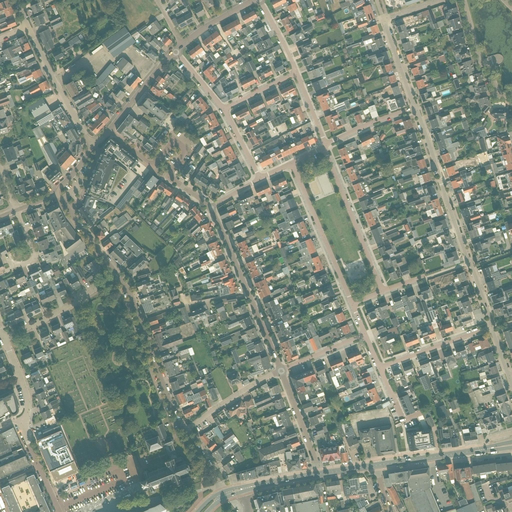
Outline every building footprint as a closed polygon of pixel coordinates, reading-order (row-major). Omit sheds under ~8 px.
[(3,2),(1,3),(2,7),(4,10),(11,7),(8,0),(3,2)] [(204,0),(208,8),(214,5),(212,1),(214,0),(204,0)] [(280,5),(277,0),(275,0),(271,3),(275,11),(282,8),(280,5)] [(285,0),(277,0),(280,5),(282,8),(288,5),(285,0)] [(312,8),(308,0),(302,0),(307,10),(312,8)] [(350,4),(348,0),(344,0),(345,1),(345,2),(340,4),(341,10),(350,6),(350,4)] [(363,0),(358,0),(353,3),(356,8),(365,4),(363,0)] [(31,7),(34,14),(44,9),(45,8),(45,7),(45,6),(44,5),(42,5),(41,2),(38,4),(31,7)] [(198,8),(194,10),(198,17),(205,13),(199,3),(196,5),(198,8)] [(291,5),(294,10),(298,19),(301,17),(294,3),(291,5)] [(454,12),(458,11),(456,4),(447,7),(446,7),(445,8),(444,9),(444,11),(443,12),(444,14),(446,19),(454,17),(456,16),(454,12)] [(364,10),(356,12),(358,17),(359,16),(372,12),(372,11),(371,7),(370,8),(370,5),(363,7),(364,10)] [(4,10),(0,11),(0,17),(3,16),(4,18),(6,17),(14,14),(11,7),(4,10)] [(298,19),(294,10),(293,11),(292,11),(289,13),(291,17),(294,15),(296,19),(298,19)] [(187,16),(183,18),(187,24),(194,21),(188,11),(185,12),(187,16)] [(254,12),(248,15),(251,21),(254,19),(256,22),(258,20),(257,17),(254,12)] [(372,12),(359,16),(358,17),(358,19),(362,18),(363,22),(356,24),(358,28),(367,25),(366,21),(367,20),(367,21),(374,18),(372,12)] [(45,16),(43,13),(34,18),(38,27),(45,24),(42,17),(45,16)] [(247,27),(244,28),(248,34),(251,31),(249,26),(249,25),(253,24),(251,21),(248,15),(242,18),(245,24),(247,27)] [(281,20),(284,26),(290,23),(288,20),(291,18),(289,15),(285,18),(281,20)] [(175,18),(181,28),(187,24),(183,18),(180,19),(178,16),(175,18)] [(459,18),(448,21),(450,25),(450,28),(452,34),(457,32),(456,30),(461,28),(459,22),(460,21),(459,18)] [(0,31),(16,25),(14,19),(6,23),(7,25),(0,27),(0,31)] [(60,19),(51,24),(54,29),(63,25),(60,19)] [(396,27),(398,33),(410,29),(408,24),(411,23),(410,20),(403,22),(404,24),(396,27)] [(162,28),(156,21),(153,22),(153,23),(147,27),(153,35),(158,31),(162,28)] [(237,21),(232,23),(236,31),(241,28),(237,21)] [(232,23),(227,26),(231,33),(236,31),(232,23)] [(290,23),(284,26),(288,32),(292,30),(296,27),(295,25),(292,26),(290,23)] [(137,30),(139,33),(147,28),(145,24),(137,30)] [(301,27),(304,33),(313,28),(310,24),(303,26),(301,27)] [(361,38),(363,42),(374,38),(374,37),(373,35),(379,33),(376,25),(368,28),(367,29),(369,35),(361,38)] [(231,33),(227,26),(222,29),(228,40),(233,37),(231,33)] [(135,42),(132,38),(125,27),(103,43),(113,57),(135,42)] [(258,34),(250,38),(253,43),(254,43),(256,42),(261,40),(261,39),(260,37),(262,36),(266,34),(262,27),(258,30),(256,31),(258,34)] [(82,34),(86,39),(93,34),(90,29),(82,34)] [(413,37),(418,36),(419,35),(418,32),(411,34),(410,29),(398,33),(401,39),(408,37),(410,35),(411,38),(413,37)] [(39,34),(47,50),(54,47),(50,40),(53,39),(48,30),(39,34)] [(300,30),(294,34),(290,36),(294,43),(300,40),(298,37),(302,34),(300,30)] [(217,32),(212,36),(219,46),(224,42),(217,32)] [(466,43),(463,36),(464,36),(463,32),(458,34),(455,35),(454,34),(450,36),(448,36),(450,40),(451,40),(452,40),(455,46),(461,44),(466,43)] [(160,40),(167,47),(172,42),(165,35),(160,40)] [(24,36),(18,39),(18,38),(14,39),(16,44),(15,44),(15,45),(10,48),(12,51),(28,43),(24,36)] [(71,40),(75,46),(81,42),(77,36),(71,40)] [(212,36),(207,39),(212,46),(215,49),(219,46),(212,36)] [(364,45),(369,44),(371,50),(377,48),(384,46),(381,38),(378,39),(377,36),(374,37),(374,38),(363,42),(360,42),(362,46),(364,45)] [(245,37),(239,40),(241,44),(244,43),(246,47),(249,45),(245,37)] [(154,38),(152,41),(161,49),(163,46),(159,42),(158,42),(154,38)] [(212,46),(207,39),(202,43),(207,49),(212,46)] [(256,42),(254,43),(256,46),(260,44),(262,47),(257,49),(259,53),(263,50),(268,48),(272,46),(269,39),(262,42),(261,40),(256,42)] [(413,41),(413,40),(402,44),(405,52),(408,50),(409,52),(414,50),(413,46),(414,45),(413,41)] [(161,49),(152,41),(150,43),(154,47),(158,51),(161,49)] [(311,42),(297,48),(300,55),(309,51),(308,51),(311,50),(310,47),(313,46),(311,42)] [(30,49),(28,43),(12,51),(15,57),(18,56),(17,53),(22,50),(23,52),(30,49)] [(53,54),(56,60),(64,56),(62,54),(72,48),(69,44),(59,49),(60,50),(53,54)] [(158,56),(155,52),(152,49),(150,51),(148,49),(148,48),(145,45),(141,49),(154,61),(158,56)] [(199,45),(194,49),(200,57),(203,55),(205,53),(203,50),(202,49),(199,45)] [(453,49),(454,54),(456,54),(457,56),(459,55),(461,60),(467,58),(471,57),(469,53),(468,53),(467,50),(462,51),(461,46),(453,49)] [(12,51),(10,48),(10,47),(2,51),(4,55),(2,56),(3,57),(1,58),(0,56),(0,62),(2,61),(8,60),(15,57),(12,51)] [(250,51),(248,47),(246,48),(245,48),(244,47),(239,51),(242,56),(250,51)] [(427,52),(426,47),(413,51),(414,53),(413,53),(411,54),(406,55),(409,63),(412,62),(413,65),(427,60),(426,57),(415,60),(414,56),(415,56),(425,53),(424,53),(427,52)] [(264,52),(265,53),(266,56),(275,51),(273,48),(264,52)] [(200,57),(194,49),(188,54),(195,62),(197,60),(200,58),(199,57),(200,57)] [(390,58),(388,55),(387,55),(386,52),(381,53),(380,50),(365,55),(366,59),(369,58),(369,59),(376,57),(378,63),(383,62),(383,60),(390,58)] [(19,57),(14,59),(15,62),(20,60),(21,62),(26,60),(27,60),(34,57),(31,51),(27,53),(24,55),(25,56),(25,57),(22,58),(22,57),(19,58),(19,57)] [(226,55),(221,58),(224,62),(231,57),(229,53),(226,55)] [(311,64),(312,63),(311,60),(312,59),(312,58),(312,57),(311,55),(304,57),(305,58),(302,59),(304,63),(303,63),(304,66),(305,66),(305,67),(311,64)] [(15,62),(12,63),(13,66),(20,63),(21,67),(25,65),(26,68),(32,65),(37,63),(34,58),(30,60),(26,61),(26,60),(21,62),(20,60),(15,62)] [(133,66),(129,63),(123,58),(116,66),(126,75),(133,66)] [(271,59),(268,60),(271,66),(273,65),(277,72),(284,68),(278,58),(272,61),(271,59)] [(312,64),(313,67),(324,62),(323,59),(316,61),(316,62),(312,64)] [(237,68),(240,66),(236,60),(234,61),(227,65),(229,68),(235,64),(237,68)] [(427,60),(413,65),(414,68),(411,69),(413,76),(419,74),(419,75),(424,73),(421,66),(428,63),(427,60)] [(462,71),(461,72),(463,77),(472,74),(472,72),(475,71),(473,66),(472,66),(470,61),(471,61),(471,60),(462,63),(462,64),(459,65),(460,69),(463,68),(464,70),(462,71)] [(206,66),(203,62),(198,66),(201,70),(206,66)] [(253,71),(248,62),(244,64),(249,73),(253,71)] [(380,66),(383,74),(387,72),(387,73),(392,71),(390,64),(385,66),(384,65),(380,66)] [(268,65),(262,68),(266,77),(273,74),(268,65)] [(203,72),(208,77),(215,71),(211,66),(207,69),(203,72)] [(266,77),(262,68),(258,70),(256,71),(260,80),(266,77)] [(314,70),(307,72),(310,80),(313,78),(314,79),(321,76),(319,72),(320,72),(318,68),(314,70)] [(23,72),(19,73),(19,75),(18,75),(20,79),(25,76),(26,80),(33,76),(36,83),(44,78),(40,69),(30,74),(28,70),(26,71),(23,72)] [(332,73),(326,76),(327,80),(341,74),(339,70),(332,73)] [(215,71),(208,77),(212,83),(217,79),(217,78),(220,76),(215,71)] [(236,79),(232,71),(228,73),(232,81),(236,79)] [(111,73),(108,77),(111,79),(117,84),(120,80),(111,73)] [(131,73),(128,76),(137,85),(142,80),(135,74),(134,75),(131,73)] [(174,84),(170,81),(172,78),(177,82),(179,79),(173,74),(170,77),(169,76),(169,75),(166,73),(162,78),(159,76),(155,80),(156,81),(161,85),(161,84),(164,86),(166,88),(168,86),(171,88),(174,84)] [(256,82),(253,78),(251,73),(245,76),(249,85),(256,82)] [(365,82),(362,73),(356,75),(360,84),(365,82)] [(473,82),(474,85),(483,82),(482,80),(484,79),(482,73),(473,75),(470,76),(470,77),(471,81),(472,82),(473,82)] [(396,82),(394,75),(389,77),(388,76),(381,78),(383,83),(390,81),(391,84),(396,82)] [(121,82),(126,86),(127,84),(133,90),(137,85),(128,76),(127,76),(121,82)] [(239,79),(243,89),(249,85),(245,76),(239,79)] [(318,81),(312,84),(313,87),(312,88),(314,91),(315,91),(321,89),(321,88),(326,86),(324,81),(323,78),(321,79),(317,80),(318,81)] [(425,86),(426,89),(427,90),(432,88),(432,87),(431,83),(427,84),(427,82),(424,84),(422,79),(415,82),(418,89),(425,87),(425,86)] [(28,90),(31,96),(40,91),(41,92),(50,88),(46,81),(28,90)] [(74,84),(73,81),(70,83),(65,86),(72,97),(76,95),(79,93),(79,92),(82,90),(80,86),(81,85),(78,81),(74,84)] [(165,89),(163,88),(164,86),(161,84),(161,85),(156,81),(152,86),(153,87),(150,90),(153,92),(152,92),(159,97),(163,91),(165,89)] [(233,86),(230,88),(233,94),(239,91),(234,82),(232,83),(233,86)] [(487,91),(485,85),(483,85),(483,82),(474,85),(475,88),(476,88),(478,94),(487,91)] [(233,94),(230,88),(228,85),(222,88),(226,97),(233,94)] [(292,85),(286,88),(289,94),(292,93),(294,96),(297,95),(292,85)] [(401,94),(398,86),(391,88),(387,90),(388,93),(392,91),(394,96),(399,94),(401,94)] [(97,100),(100,97),(99,94),(97,92),(95,88),(95,87),(88,91),(89,92),(85,95),(84,93),(73,100),(79,110),(94,101),(95,102),(97,100)] [(121,100),(125,94),(121,91),(116,87),(114,89),(117,92),(115,95),(112,92),(110,95),(114,100),(117,97),(121,100)] [(427,90),(426,89),(425,90),(426,93),(420,95),(423,103),(428,101),(430,101),(429,100),(433,99),(430,92),(435,90),(434,87),(432,87),(432,88),(427,90)] [(291,98),(289,94),(286,88),(280,91),(284,101),(291,98)] [(169,111),(166,109),(164,107),(161,105),(159,108),(155,104),(158,101),(148,93),(143,99),(144,99),(142,101),(137,107),(147,115),(147,114),(149,111),(153,115),(151,118),(150,118),(153,120),(155,122),(158,124),(160,126),(164,121),(167,117),(171,113),(169,111)] [(277,93),(271,96),(275,105),(282,102),(277,93)] [(317,97),(320,104),(329,100),(331,99),(330,96),(329,96),(328,96),(327,93),(317,97)] [(116,105),(113,102),(114,100),(110,95),(106,100),(108,101),(105,105),(107,109),(111,112),(116,105)] [(275,105),(271,96),(265,99),(269,108),(272,107),(272,106),(275,105)] [(181,102),(187,107),(191,102),(185,97),(181,102)] [(204,102),(200,97),(196,100),(192,104),(194,106),(197,104),(199,107),(204,102)] [(389,108),(390,111),(398,109),(397,108),(405,105),(402,97),(400,98),(395,100),(395,99),(390,100),(392,105),(390,105),(389,108)] [(477,100),(477,101),(478,103),(480,103),(481,106),(484,109),(482,111),(485,114),(491,107),(489,100),(488,100),(487,97),(483,98),(482,98),(477,100)] [(15,106),(12,98),(0,102),(0,106),(9,103),(11,107),(15,106)] [(43,99),(28,105),(41,128),(50,123),(54,120),(55,120),(57,123),(60,121),(59,120),(66,116),(63,111),(61,107),(51,113),(43,99)] [(87,108),(92,113),(101,105),(101,104),(98,100),(87,108)] [(262,100),(256,104),(260,112),(260,113),(266,110),(262,100)] [(320,104),(323,111),(334,107),(335,110),(337,109),(345,105),(344,101),(332,106),(332,104),(331,103),(330,104),(329,100),(320,104)] [(438,112),(436,105),(438,104),(436,101),(428,104),(429,107),(425,108),(427,116),(434,113),(438,112)] [(199,107),(197,109),(202,114),(209,107),(204,102),(199,107)] [(259,109),(256,104),(250,107),(252,111),(254,116),(257,114),(255,111),(259,109)] [(294,112),(296,116),(302,113),(299,107),(290,111),(291,114),(294,112)] [(247,108),(241,111),(245,120),(251,117),(247,108)] [(496,118),(508,119),(508,111),(505,111),(505,109),(501,109),(500,112),(499,112),(495,109),(490,114),(495,118),(495,117),(496,118)] [(245,120),(241,111),(234,114),(239,123),(245,120)] [(362,111),(353,114),(357,124),(363,122),(362,120),(365,119),(363,115),(362,111)] [(451,118),(448,112),(435,116),(436,119),(429,121),(432,129),(437,127),(439,127),(439,126),(442,125),(441,121),(451,118)] [(208,119),(210,122),(216,119),(213,113),(204,117),(205,120),(208,119)] [(303,124),(302,121),(305,120),(302,113),(296,116),(292,117),(295,123),(291,125),(292,129),(303,124)] [(339,120),(336,113),(325,117),(328,124),(334,122),(339,120)] [(97,115),(95,116),(104,125),(110,120),(104,114),(100,118),(97,115)] [(151,125),(149,124),(142,118),(139,122),(129,115),(124,121),(131,127),(138,132),(142,135),(146,130),(147,131),(151,125)] [(58,127),(60,131),(65,129),(63,127),(70,123),(70,122),(66,116),(59,120),(60,121),(62,125),(58,127)] [(93,125),(99,131),(104,125),(95,116),(94,118),(97,121),(93,125)] [(347,117),(340,120),(342,125),(349,122),(347,117)] [(90,119),(86,122),(88,125),(90,128),(89,129),(95,134),(99,131),(93,125),(90,123),(91,122),(90,119)] [(216,119),(210,122),(212,125),(209,127),(210,130),(219,125),(216,119)] [(394,129),(397,136),(405,133),(404,130),(405,130),(412,127),(410,119),(403,122),(404,126),(394,129)] [(0,134),(2,133),(3,134),(8,132),(5,124),(7,123),(6,120),(0,121),(0,134)] [(124,137),(124,136),(131,127),(124,121),(117,131),(124,137)] [(342,127),(341,124),(336,126),(334,122),(328,124),(331,132),(342,127)] [(313,138),(310,132),(306,133),(305,131),(304,132),(303,131),(305,130),(304,129),(308,127),(306,124),(301,127),(303,131),(304,134),(306,137),(309,145),(315,142),(313,139),(313,138)] [(59,162),(49,143),(44,135),(39,126),(36,127),(32,130),(40,148),(49,166),(53,164),(53,166),(59,163),(58,162),(59,162)] [(441,129),(442,132),(434,134),(437,142),(443,140),(442,136),(452,132),(450,126),(441,129)] [(128,140),(131,142),(138,132),(131,127),(124,136),(129,139),(128,140)] [(80,138),(75,130),(73,128),(72,128),(62,134),(65,138),(69,145),(68,150),(67,151),(73,157),(75,156),(77,157),(79,155),(79,152),(80,153),(81,145),(80,145),(80,142),(79,139),(80,138)] [(212,134),(215,140),(224,135),(221,129),(212,134)] [(156,141),(159,143),(168,132),(165,130),(156,141)] [(255,136),(259,134),(256,130),(252,133),(251,131),(246,133),(249,140),(255,137),(255,136)] [(479,132),(472,134),(474,140),(481,138),(486,136),(484,130),(479,132)] [(138,132),(131,142),(133,144),(136,140),(140,143),(144,146),(147,142),(148,140),(145,137),(138,132)] [(291,140),(288,141),(293,152),(298,149),(293,138),(292,136),(291,134),(290,132),(288,133),(291,140)] [(410,143),(417,141),(416,137),(417,137),(415,133),(414,133),(407,135),(408,139),(404,140),(405,144),(398,147),(399,150),(411,146),(410,143)] [(365,136),(369,144),(368,144),(370,148),(376,145),(374,141),(371,134),(368,136),(368,135),(365,136)] [(224,135),(215,140),(219,146),(228,142),(224,135)] [(282,143),(288,154),(293,152),(288,141),(285,143),(282,136),(280,137),(283,143),(282,143)] [(359,140),(361,144),(364,149),(367,148),(366,145),(368,144),(369,144),(365,136),(362,137),(362,138),(359,140)] [(498,138),(500,146),(510,143),(509,139),(509,140),(508,138),(509,138),(505,139),(504,136),(498,138)] [(255,137),(249,140),(252,146),(256,143),(261,141),(260,138),(256,140),(255,137)] [(304,147),(300,140),(299,137),(296,139),(295,137),(293,138),(298,149),(299,150),(304,147)] [(300,140),(304,147),(309,145),(306,137),(300,140)] [(133,169),(139,161),(122,148),(120,149),(118,147),(119,146),(110,139),(103,148),(106,151),(109,153),(112,155),(129,168),(130,167),(133,169)] [(443,140),(437,142),(439,150),(446,148),(449,146),(448,143),(447,139),(443,140)] [(144,146),(143,147),(149,151),(151,149),(152,150),(158,143),(154,140),(153,142),(152,141),(150,144),(147,142),(144,146)] [(49,143),(59,162),(59,161),(61,164),(60,165),(61,167),(65,170),(69,166),(69,167),(71,165),(70,164),(75,159),(73,157),(67,151),(65,149),(63,147),(58,153),(52,141),(49,143)] [(338,150),(341,157),(350,154),(348,146),(349,146),(349,147),(353,146),(354,148),(357,147),(358,147),(355,141),(343,146),(344,148),(338,150)] [(288,154),(282,143),(280,144),(282,148),(279,149),(283,157),(288,154)] [(22,150),(21,145),(17,147),(17,148),(14,149),(12,144),(8,146),(8,148),(3,149),(4,150),(3,151),(4,153),(5,153),(5,154),(6,155),(6,156),(22,150)] [(196,151),(201,154),(205,149),(201,144),(196,151)] [(224,157),(227,155),(233,152),(230,146),(221,151),(224,157)] [(422,154),(420,149),(421,149),(420,147),(419,147),(419,146),(412,148),(411,146),(399,150),(401,155),(408,153),(410,158),(415,156),(422,154)] [(272,162),(269,154),(266,156),(261,147),(259,148),(261,152),(263,157),(267,165),(272,162)] [(452,149),(448,150),(446,150),(447,153),(441,155),(441,156),(442,159),(444,163),(447,162),(447,163),(454,161),(453,158),(454,158),(452,153),(455,152),(456,150),(455,148),(452,149)] [(277,159),(274,152),(272,149),(267,152),(269,154),(272,162),(277,159)] [(279,149),(274,152),(277,159),(283,157),(279,149)] [(24,154),(22,150),(6,156),(7,157),(6,157),(7,158),(6,159),(7,161),(8,161),(8,162),(13,160),(14,162),(18,160),(16,156),(20,154),(20,156),(24,154)] [(107,198),(127,172),(117,164),(118,163),(119,161),(114,157),(112,155),(111,155),(109,153),(106,151),(105,153),(103,154),(101,153),(85,193),(88,194),(87,196),(105,203),(106,200),(108,198),(107,198)] [(226,160),(227,163),(236,159),(233,152),(227,155),(229,158),(226,160)] [(490,164),(485,152),(477,155),(481,167),(490,164)] [(511,152),(503,155),(504,160),(511,158),(511,152)] [(350,154),(341,157),(344,165),(350,162),(349,158),(352,157),(350,154)] [(267,165),(263,157),(258,160),(262,167),(267,165)] [(426,167),(423,159),(418,161),(417,158),(389,168),(390,171),(393,170),(406,165),(406,167),(409,166),(409,165),(411,165),(412,168),(418,165),(419,169),(426,167)] [(28,168),(26,159),(16,163),(17,166),(22,164),(24,169),(28,168)] [(189,178),(194,171),(189,167),(192,162),(189,160),(187,163),(188,164),(187,166),(184,170),(185,170),(183,174),(186,176),(185,177),(187,178),(188,178),(189,178)] [(234,169),(236,172),(242,169),(239,163),(234,165),(230,167),(231,170),(234,169)] [(40,171),(43,178),(49,185),(49,184),(51,182),(53,184),(62,175),(56,168),(52,172),(47,165),(40,171)] [(346,169),(348,175),(354,173),(355,173),(358,172),(355,165),(346,169)] [(458,173),(457,170),(455,165),(451,167),(446,168),(449,176),(455,174),(458,173)] [(404,178),(411,175),(415,174),(419,172),(418,169),(417,169),(417,167),(402,172),(404,178)] [(229,180),(237,176),(238,179),(245,175),(242,169),(236,172),(235,173),(227,176),(229,180)] [(192,181),(198,185),(204,176),(203,175),(204,175),(199,171),(197,174),(192,181)] [(133,194),(135,196),(139,191),(141,193),(147,186),(150,189),(158,180),(153,175),(152,176),(149,173),(136,189),(133,194)] [(224,186),(227,184),(224,178),(222,173),(219,175),(221,177),(220,178),(221,179),(219,181),(217,185),(212,182),(208,188),(215,193),(220,187),(221,187),(224,186)] [(354,173),(348,175),(351,182),(356,180),(360,178),(359,175),(356,176),(355,173),(354,173)] [(369,177),(370,181),(380,177),(378,173),(372,175),(369,177)] [(418,176),(420,185),(425,183),(431,181),(428,173),(418,176)] [(466,177),(465,173),(460,175),(455,177),(456,180),(451,182),(453,189),(459,187),(459,188),(464,187),(462,182),(461,179),(466,177)] [(204,176),(198,185),(203,188),(208,180),(209,179),(208,179),(204,176)] [(20,194),(26,192),(24,186),(21,178),(17,179),(20,185),(17,186),(20,194)] [(284,178),(278,180),(282,189),(288,187),(284,178)] [(26,192),(27,195),(33,192),(32,188),(35,187),(35,186),(32,179),(26,181),(28,185),(24,186),(26,192)] [(282,189),(278,180),(271,183),(275,192),(282,189)] [(42,183),(35,186),(35,187),(39,193),(46,190),(42,181),(41,181),(42,183)] [(157,188),(163,192),(167,186),(161,182),(157,188)] [(352,185),(355,192),(364,188),(362,182),(357,184),(352,185)] [(429,195),(435,193),(433,185),(430,186),(429,184),(415,188),(417,192),(422,190),(425,196),(429,195)] [(268,185),(261,187),(264,193),(267,192),(269,195),(272,194),(268,185)] [(167,186),(163,192),(169,196),(173,190),(167,186)] [(373,194),(385,190),(384,186),(372,191),(373,194)] [(462,192),(455,195),(458,203),(464,201),(465,202),(469,200),(467,193),(474,191),(472,186),(462,189),(463,192),(462,192)] [(264,193),(261,187),(255,190),(257,196),(260,195),(262,198),(265,197),(264,193)] [(148,195),(151,197),(157,189),(154,188),(151,192),(148,195)] [(364,188),(355,192),(358,198),(362,197),(367,195),(364,188)] [(382,196),(381,191),(369,196),(371,200),(382,196)] [(251,192),(245,195),(248,202),(254,199),(251,192)] [(180,204),(185,197),(178,193),(175,198),(173,202),(174,202),(179,206),(180,204)] [(248,202),(245,195),(239,197),(242,204),(245,203),(248,210),(251,209),(248,202)] [(98,212),(95,208),(92,208),(95,199),(87,196),(84,204),(83,204),(82,205),(83,207),(78,210),(88,226),(94,223),(93,221),(95,220),(93,217),(95,214),(98,212)] [(168,212),(174,202),(173,202),(175,198),(173,196),(164,209),(168,212)] [(191,202),(185,197),(180,204),(179,206),(176,209),(179,213),(182,209),(183,210),(186,207),(186,208),(191,202)] [(419,197),(407,201),(409,206),(415,204),(421,202),(420,198),(419,197)] [(284,207),(278,209),(280,214),(291,210),(290,208),(291,208),(296,206),(293,198),(288,200),(287,201),(283,203),(284,207)] [(430,210),(440,206),(437,199),(431,201),(427,202),(429,206),(428,206),(430,210)] [(374,206),(372,201),(367,203),(366,200),(359,202),(363,210),(368,208),(369,210),(374,208),(373,206),(374,206)] [(425,205),(424,200),(421,202),(415,204),(416,208),(417,208),(425,205)] [(121,212),(128,202),(126,201),(119,210),(121,212)] [(463,218),(473,214),(471,211),(481,207),(480,203),(474,205),(473,202),(466,204),(467,208),(460,210),(462,214),(461,214),(462,217),(463,217),(463,218)] [(47,221),(49,225),(52,233),(54,232),(57,242),(60,241),(63,245),(69,253),(83,243),(77,235),(67,222),(66,223),(61,212),(57,203),(45,209),(47,212),(44,214),(45,214),(47,221)] [(265,212),(263,208),(261,204),(260,204),(257,206),(256,206),(253,208),(257,216),(265,212)] [(226,209),(218,213),(221,219),(226,217),(229,216),(236,213),(234,208),(233,205),(225,209),(226,209)] [(189,211),(194,217),(200,212),(195,206),(189,211)] [(430,210),(428,210),(430,215),(431,214),(433,218),(436,216),(436,217),(443,214),(441,210),(442,210),(441,206),(440,207),(440,206),(430,210)] [(101,220),(113,210),(111,207),(98,217),(100,218),(101,220)] [(31,215),(28,216),(31,224),(37,221),(38,224),(42,223),(45,222),(47,221),(45,214),(41,216),(42,219),(39,220),(38,216),(37,213),(37,212),(36,209),(30,211),(31,215)] [(177,214),(180,217),(185,212),(183,210),(182,209),(179,213),(177,214)] [(293,211),(287,214),(290,221),(295,219),(296,219),(301,217),(298,209),(293,211)] [(364,214),(367,220),(373,218),(371,215),(375,213),(373,210),(369,212),(364,214)] [(113,223),(118,229),(132,218),(127,212),(113,223)] [(180,217),(183,221),(189,215),(185,212),(180,217)] [(200,212),(194,217),(199,222),(204,217),(200,212)] [(480,217),(482,223),(489,221),(487,215),(480,217)] [(256,220),(259,219),(258,216),(245,222),(247,227),(257,222),(256,220)] [(373,218),(367,220),(369,227),(374,225),(379,223),(376,216),(373,218)] [(228,222),(224,224),(227,230),(228,230),(231,228),(234,227),(235,228),(242,224),(241,221),(240,221),(238,217),(232,221),(231,220),(228,222)] [(436,229),(427,232),(428,236),(443,231),(442,227),(447,226),(446,224),(447,223),(446,220),(445,221),(444,219),(433,222),(436,229)] [(4,223),(2,223),(5,231),(7,230),(8,230),(9,233),(14,232),(16,237),(15,237),(13,238),(15,243),(16,246),(22,244),(20,239),(17,230),(14,231),(10,220),(4,223)] [(104,227),(107,225),(104,220),(100,223),(101,223),(97,226),(101,231),(94,236),(99,241),(108,234),(107,231),(104,227)] [(474,229),(473,227),(480,224),(479,220),(466,225),(468,232),(474,229)] [(47,226),(49,225),(47,221),(45,222),(42,223),(38,224),(40,227),(33,229),(36,237),(44,234),(42,228),(47,226)] [(279,229),(282,228),(289,225),(288,222),(287,221),(277,225),(279,229)] [(303,221),(292,226),(295,232),(296,232),(305,228),(305,227),(306,227),(305,224),(304,224),(303,221)] [(185,231),(188,234),(198,225),(195,222),(187,229),(185,231)] [(201,230),(202,233),(212,229),(209,223),(201,226),(202,229),(201,230)] [(193,235),(200,228),(198,225),(188,234),(190,236),(192,234),(193,235)] [(232,232),(235,237),(243,234),(242,232),(247,229),(246,226),(232,232)] [(155,232),(160,235),(163,231),(158,227),(155,232)] [(380,227),(371,230),(373,237),(383,233),(380,227)] [(305,228),(296,232),(299,238),(308,234),(305,228)] [(492,228),(485,230),(487,236),(494,234),(492,228)] [(212,229),(202,233),(204,237),(205,239),(214,235),(212,229)] [(477,229),(474,229),(468,232),(470,238),(479,235),(477,229)] [(479,242),(472,244),(474,249),(473,249),(474,252),(475,251),(475,252),(478,251),(479,255),(484,253),(483,249),(481,249),(481,246),(486,245),(488,244),(490,243),(489,240),(494,238),(496,242),(501,240),(498,232),(496,233),(494,234),(487,236),(483,238),(484,241),(479,242)] [(383,233),(373,237),(376,243),(381,242),(387,239),(384,233),(383,233)] [(440,236),(442,243),(452,239),(449,233),(440,236)] [(117,244),(120,241),(122,239),(120,237),(117,238),(114,234),(109,238),(110,240),(109,241),(108,240),(102,245),(106,250),(112,245),(116,243),(117,244)] [(127,258),(132,253),(137,257),(143,251),(125,235),(122,239),(120,241),(124,245),(122,247),(119,244),(116,247),(109,255),(115,260),(121,265),(122,264),(123,265),(126,262),(125,261),(128,258),(127,258)] [(41,251),(48,248),(47,246),(49,245),(47,239),(38,243),(41,251)] [(302,250),(304,249),(308,247),(313,245),(314,244),(313,241),(311,241),(310,239),(299,243),(302,250)] [(452,239),(442,243),(444,250),(454,246),(452,239)] [(207,248),(209,252),(220,247),(217,241),(209,244),(209,245),(207,245),(206,243),(199,246),(201,251),(207,248)] [(238,244),(241,251),(248,248),(244,241),(238,244)] [(308,247),(304,249),(306,256),(316,252),(313,245),(308,247)] [(387,254),(387,256),(393,253),(390,247),(385,249),(384,246),(378,249),(381,255),(383,255),(384,256),(387,254)] [(220,247),(209,252),(207,253),(210,258),(200,263),(201,267),(215,261),(213,258),(222,254),(220,247)] [(248,248),(241,251),(244,258),(251,255),(248,248)] [(442,253),(445,252),(444,248),(429,253),(431,257),(434,256),(442,253)] [(449,262),(442,264),(444,268),(455,265),(454,261),(459,259),(456,251),(453,252),(452,250),(443,253),(444,255),(446,255),(449,262)] [(67,264),(63,253),(58,255),(56,251),(44,255),(47,263),(52,261),(60,258),(63,264),(65,270),(68,268),(67,264)] [(149,263),(142,256),(134,263),(137,266),(139,263),(140,264),(141,263),(145,267),(149,263)] [(320,263),(318,256),(308,260),(311,267),(315,265),(320,263)] [(395,260),(391,262),(389,258),(383,261),(386,268),(394,265),(396,268),(403,265),(400,259),(396,261),(395,260)] [(96,275),(101,271),(99,269),(101,268),(94,260),(88,265),(93,272),(88,275),(84,278),(87,282),(90,280),(93,277),(96,275)] [(221,269),(228,266),(225,260),(217,263),(218,266),(220,265),(221,269)] [(255,261),(254,260),(246,264),(249,271),(256,268),(260,266),(258,260),(255,261)] [(215,266),(213,262),(202,266),(204,271),(215,266)] [(141,270),(145,267),(141,263),(140,264),(139,263),(137,266),(134,263),(128,269),(133,274),(139,268),(141,270)] [(320,263),(315,265),(316,268),(313,269),(314,273),(323,269),(320,263)] [(69,267),(73,273),(74,275),(77,273),(75,269),(73,265),(69,267)] [(53,273),(51,270),(49,266),(45,268),(45,267),(43,268),(43,269),(42,269),(43,270),(39,272),(41,277),(43,282),(49,279),(47,276),(53,273)] [(61,274),(57,266),(51,269),(55,276),(61,274)] [(79,266),(75,269),(77,273),(81,278),(85,276),(79,266)] [(216,277),(210,278),(210,279),(211,283),(221,280),(228,276),(227,274),(230,272),(228,266),(221,269),(218,270),(220,275),(216,277)] [(256,268),(249,271),(252,278),(259,275),(263,274),(262,272),(263,272),(260,266),(256,268)] [(481,270),(484,278),(490,276),(491,278),(495,277),(500,275),(499,270),(494,272),(492,266),(488,267),(481,270)] [(289,272),(286,267),(275,271),(278,277),(289,272)] [(400,270),(403,276),(409,273),(407,267),(400,270)] [(35,285),(33,280),(40,276),(37,268),(29,272),(32,278),(29,279),(29,281),(32,287),(35,285)] [(263,272),(262,272),(263,274),(264,276),(273,272),(271,268),(263,272)] [(389,274),(392,281),(402,276),(399,269),(389,274)] [(453,276),(454,279),(458,278),(459,282),(466,280),(463,272),(456,275),(457,275),(453,276)] [(20,282),(21,284),(26,281),(23,273),(15,276),(18,283),(20,282)] [(328,281),(325,274),(319,277),(318,274),(310,277),(312,283),(315,282),(316,281),(319,286),(318,287),(319,287),(323,285),(323,284),(328,281)] [(80,285),(78,280),(75,277),(75,276),(72,278),(70,275),(66,277),(66,278),(63,280),(65,286),(70,283),(73,289),(80,285)] [(49,279),(52,286),(55,285),(58,291),(60,296),(67,293),(62,281),(58,283),(56,284),(53,277),(49,279)] [(226,288),(229,287),(235,284),(233,278),(223,282),(224,283),(222,283),(221,280),(211,283),(212,287),(220,285),(222,289),(226,288)] [(161,288),(160,285),(159,283),(157,284),(155,285),(154,284),(152,284),(151,285),(149,279),(144,280),(142,281),(136,283),(138,290),(141,289),(143,295),(152,292),(161,288)] [(255,284),(258,291),(264,288),(265,288),(268,287),(265,280),(261,281),(255,284)] [(487,287),(489,291),(495,289),(495,288),(499,287),(496,281),(496,280),(493,281),(486,283),(486,284),(487,287)] [(223,294),(220,294),(220,296),(229,295),(238,291),(235,284),(229,287),(226,288),(222,289),(223,294)] [(431,287),(434,295),(441,292),(439,288),(436,289),(435,285),(431,287)] [(458,294),(460,298),(464,296),(464,295),(470,293),(470,292),(471,291),(470,290),(469,290),(468,285),(461,287),(461,288),(456,290),(455,287),(445,291),(446,294),(448,293),(449,294),(456,292),(458,294)] [(323,294),(325,298),(329,297),(328,296),(334,294),(331,287),(325,289),(325,290),(318,293),(320,296),(323,294)] [(422,296),(423,300),(431,297),(428,287),(419,290),(421,295),(422,296)] [(44,291),(46,294),(49,301),(52,299),(55,298),(51,290),(50,288),(44,291)] [(264,288),(258,291),(261,298),(268,295),(265,288),(264,288)] [(282,293),(285,292),(283,288),(280,290),(280,288),(273,291),(274,292),(269,294),(271,298),(273,297),(280,293),(282,293)] [(179,298),(177,293),(176,294),(174,289),(169,291),(172,300),(179,298)] [(0,295),(0,299),(1,302),(9,298),(7,295),(10,294),(9,291),(0,295)] [(170,301),(169,296),(168,294),(165,295),(164,293),(154,296),(153,294),(152,292),(143,295),(144,298),(140,299),(145,313),(146,313),(146,314),(147,313),(148,314),(149,315),(159,311),(172,308),(170,301)] [(295,299),(297,302),(301,301),(302,303),(314,298),(311,292),(300,297),(300,296),(295,299)] [(406,295),(404,296),(405,301),(407,304),(408,306),(411,305),(410,303),(417,301),(413,292),(406,294),(406,295)] [(505,301),(502,293),(498,295),(497,295),(491,297),(491,298),(490,298),(491,301),(492,300),(493,304),(499,302),(500,303),(505,301)] [(46,294),(42,296),(42,294),(39,296),(43,304),(45,303),(45,302),(49,301),(46,294)] [(400,297),(392,300),(394,304),(396,310),(399,309),(403,307),(405,312),(409,311),(408,306),(407,304),(405,301),(404,296),(400,298),(400,297)] [(19,303),(22,302),(24,301),(22,298),(16,301),(13,301),(11,297),(9,298),(1,302),(4,308),(10,305),(11,307),(16,305),(19,303)] [(266,310),(276,305),(273,300),(268,302),(264,304),(265,307),(266,310)] [(323,302),(320,304),(323,310),(332,307),(334,310),(335,309),(339,307),(336,300),(332,302),(329,303),(328,300),(323,302)] [(30,304),(31,307),(35,314),(38,313),(41,312),(38,304),(36,301),(30,304)] [(461,303),(460,301),(457,302),(459,309),(463,308),(470,305),(469,301),(461,303)] [(224,310),(221,302),(215,305),(218,313),(219,312),(222,320),(227,318),(224,310)] [(380,307),(377,308),(380,315),(382,320),(386,318),(384,314),(384,313),(382,310),(383,310),(385,309),(388,308),(388,307),(386,302),(379,305),(380,307)] [(421,302),(415,304),(418,313),(420,312),(421,315),(424,314),(425,313),(423,309),(421,302),(421,303),(421,302)] [(234,309),(235,312),(239,311),(241,314),(247,311),(244,305),(234,309)] [(269,316),(278,312),(281,311),(278,305),(276,306),(276,305),(266,310),(268,313),(267,314),(268,316),(269,316)] [(472,311),(471,308),(470,305),(463,308),(465,314),(470,312),(472,311)] [(210,316),(208,310),(204,311),(203,308),(202,306),(199,308),(199,309),(197,310),(201,320),(202,319),(201,317),(206,315),(207,317),(208,316),(209,318),(208,318),(210,322),(209,322),(210,326),(214,325),(213,324),(212,321),(214,320),(211,315),(210,316)] [(31,307),(25,310),(28,317),(31,316),(35,314),(31,307)] [(373,307),(366,311),(368,316),(369,316),(370,320),(380,315),(377,308),(374,310),(373,307)] [(503,307),(494,310),(495,313),(496,313),(498,316),(504,314),(504,317),(509,315),(507,309),(504,310),(503,307)] [(201,320),(197,310),(190,313),(193,320),(198,319),(199,321),(201,320)] [(335,324),(339,322),(345,320),(344,319),(345,318),(344,315),(343,316),(342,312),(337,314),(336,311),(320,318),(322,323),(332,319),(333,321),(334,321),(335,324)] [(21,312),(14,315),(18,322),(21,320),(21,321),(24,319),(21,312)] [(278,312),(269,316),(269,318),(270,318),(271,321),(281,317),(278,312)] [(458,320),(460,327),(472,322),(470,317),(472,316),(470,312),(465,314),(457,316),(458,320)] [(159,323),(157,320),(163,318),(163,317),(167,316),(166,313),(148,319),(150,326),(159,323)] [(18,322),(14,315),(8,318),(12,325),(14,324),(18,322)] [(253,323),(252,320),(251,320),(249,316),(243,319),(243,320),(238,321),(237,319),(227,323),(230,328),(241,323),(241,324),(244,323),(246,327),(253,324),(252,323),(253,323)] [(63,321),(66,328),(68,332),(70,331),(70,330),(74,329),(76,334),(75,334),(76,338),(82,336),(76,322),(73,324),(70,318),(69,318),(69,317),(66,318),(66,319),(65,320),(63,321)] [(396,317),(391,320),(394,327),(399,324),(396,317)] [(447,324),(444,325),(446,332),(447,332),(447,333),(450,332),(449,331),(453,330),(451,326),(448,318),(445,319),(447,324)] [(161,331),(160,328),(173,324),(172,320),(151,328),(153,334),(161,331)] [(446,332),(444,325),(441,326),(439,322),(436,323),(439,330),(440,335),(446,332)] [(276,333),(289,327),(288,324),(284,325),(283,323),(274,327),(276,332),(275,332),(276,333)] [(62,331),(61,329),(59,324),(51,328),(54,332),(57,339),(60,337),(58,333),(62,331)] [(352,335),(347,324),(337,329),(341,337),(344,335),(345,336),(340,338),(341,340),(352,335)] [(384,324),(375,327),(376,329),(378,334),(386,330),(384,326),(384,324)] [(430,330),(427,331),(429,338),(436,336),(434,332),(431,324),(428,325),(430,330)] [(153,335),(159,351),(176,345),(178,345),(183,342),(180,335),(179,331),(181,331),(179,326),(173,328),(153,335)] [(292,335),(297,333),(298,332),(297,329),(291,332),(290,330),(291,330),(290,326),(289,327),(276,333),(276,335),(277,335),(278,338),(288,334),(287,331),(288,331),(289,333),(290,332),(291,335),(292,335)] [(429,338),(427,331),(425,327),(419,329),(421,333),(423,341),(426,339),(427,340),(430,339),(429,338)] [(249,330),(240,334),(242,338),(248,335),(249,340),(258,336),(254,328),(249,330)] [(503,332),(507,344),(511,342),(511,329),(508,330),(503,332)] [(298,332),(297,333),(292,335),(294,338),(305,334),(304,333),(304,334),(303,330),(298,332)] [(51,339),(49,336),(47,331),(40,334),(44,343),(45,345),(46,346),(49,345),(47,340),(51,339)] [(322,348),(319,341),(330,336),(328,331),(318,335),(318,336),(312,338),(317,350),(322,348)] [(417,338),(414,331),(411,332),(413,337),(410,338),(413,345),(419,342),(417,338)] [(62,333),(66,343),(70,342),(69,339),(65,332),(62,333)] [(394,341),(391,334),(380,338),(385,351),(391,348),(389,343),(394,341)] [(413,345),(410,338),(407,339),(405,334),(402,335),(404,340),(406,347),(413,345)] [(229,335),(219,339),(222,346),(232,342),(229,335)] [(50,350),(58,347),(57,345),(58,345),(54,338),(51,340),(53,345),(48,347),(50,350)] [(313,350),(314,351),(317,350),(312,338),(309,340),(313,350)] [(485,348),(489,347),(486,338),(478,341),(478,339),(472,341),(472,343),(468,344),(471,352),(474,351),(475,350),(474,348),(480,346),(481,350),(485,348)] [(294,343),(294,341),(293,342),(292,339),(289,340),(285,341),(280,343),(283,350),(295,345),(294,343)] [(264,350),(260,342),(254,345),(253,342),(246,345),(248,352),(256,349),(257,353),(264,350)] [(294,351),(293,350),(294,350),(294,348),(293,347),(295,346),(295,345),(283,350),(288,362),(298,357),(296,353),(297,352),(296,350),(294,351)] [(454,356),(456,361),(462,359),(460,355),(466,353),(464,346),(455,349),(457,355),(454,356)] [(41,356),(43,362),(49,359),(48,355),(47,353),(43,354),(40,348),(34,351),(37,358),(41,356)] [(174,357),(172,353),(173,353),(171,349),(164,352),(160,354),(162,361),(167,359),(174,357)] [(353,353),(358,365),(361,364),(362,364),(363,364),(364,364),(364,363),(364,362),(364,361),(363,360),(362,360),(358,351),(355,352),(352,353),(353,353)] [(454,358),(453,356),(451,351),(446,353),(446,352),(443,353),(443,354),(445,358),(446,361),(447,365),(455,362),(453,358),(454,358)] [(494,360),(494,359),(494,357),(493,357),(491,352),(485,354),(484,351),(479,353),(477,358),(481,356),(482,359),(486,358),(487,362),(494,360)] [(22,356),(25,364),(35,360),(33,354),(30,355),(29,353),(22,356)] [(358,365),(353,353),(346,356),(351,366),(357,364),(357,365),(358,365)] [(257,356),(249,359),(251,365),(253,364),(256,363),(259,370),(256,372),(250,374),(251,377),(265,372),(264,370),(271,367),(267,356),(261,359),(259,355),(258,356),(257,356)] [(431,365),(433,371),(437,370),(436,368),(442,366),(438,356),(431,358),(433,364),(431,365)] [(341,358),(335,361),(338,367),(339,371),(339,372),(343,371),(346,369),(341,358)] [(179,366),(176,359),(172,361),(171,361),(163,364),(166,370),(178,366),(179,366)] [(427,371),(427,372),(431,370),(429,366),(427,360),(419,363),(421,368),(423,371),(427,371)] [(339,371),(338,367),(335,361),(329,363),(332,371),(334,374),(337,373),(339,372),(339,371)] [(483,367),(484,371),(489,369),(490,371),(488,372),(489,375),(491,375),(498,372),(496,366),(493,367),(492,364),(483,367)] [(413,371),(411,365),(403,369),(405,374),(410,372),(412,375),(414,374),(413,371)] [(178,366),(166,370),(168,377),(180,373),(178,366)] [(315,369),(321,381),(324,380),(321,374),(325,372),(323,366),(315,369)] [(301,374),(291,378),(293,382),(292,383),(295,389),(296,389),(298,394),(303,392),(310,390),(309,386),(312,384),(313,388),(320,386),(318,380),(317,381),(313,369),(301,374)] [(44,379),(40,370),(39,371),(40,373),(38,374),(38,373),(31,377),(32,380),(33,380),(34,383),(44,379)] [(401,376),(399,370),(392,373),(395,379),(399,377),(401,381),(402,386),(403,386),(404,387),(407,386),(408,386),(405,380),(404,380),(403,375),(401,376)] [(452,377),(449,371),(446,372),(447,374),(440,377),(441,381),(452,377)] [(232,375),(227,377),(231,386),(237,383),(237,384),(241,382),(239,376),(237,372),(231,374),(232,375)] [(331,378),(329,373),(325,374),(329,385),(333,383),(331,378)] [(186,382),(183,374),(180,375),(170,379),(171,383),(170,383),(173,391),(178,389),(185,386),(184,383),(186,382)] [(426,374),(418,378),(423,390),(432,387),(426,374)] [(359,384),(363,382),(365,385),(372,382),(369,376),(362,379),(359,380),(358,381),(359,384)] [(492,385),(501,382),(500,378),(500,379),(499,376),(490,379),(491,382),(490,382),(492,385)] [(44,379),(34,383),(35,386),(37,389),(45,385),(47,384),(46,384),(44,379)] [(212,400),(213,400),(213,401),(216,400),(215,399),(218,398),(213,386),(208,388),(207,385),(208,385),(206,381),(202,383),(208,397),(211,396),(212,400)] [(503,388),(502,386),(503,385),(501,382),(492,385),(488,386),(490,392),(494,391),(503,388)] [(267,383),(261,387),(261,388),(263,388),(264,389),(264,390),(265,393),(268,392),(270,391),(272,392),(274,395),(280,393),(278,385),(276,386),(275,384),(272,386),(268,387),(267,383)] [(473,391),(470,383),(464,384),(467,394),(474,391),(473,391)] [(208,398),(204,390),(193,395),(192,392),(191,388),(175,395),(179,405),(187,401),(189,405),(193,403),(194,405),(204,400),(208,398)] [(377,394),(374,388),(362,393),(363,393),(365,398),(365,399),(377,394)] [(347,390),(338,394),(338,395),(340,398),(348,395),(347,390)] [(349,395),(350,400),(354,398),(354,397),(363,393),(362,393),(361,390),(352,394),(349,395)] [(46,398),(49,397),(46,391),(43,392),(40,393),(36,395),(37,398),(36,398),(37,402),(46,398)] [(122,397),(119,391),(109,395),(112,401),(122,397)] [(476,397),(474,391),(467,394),(470,400),(476,397)] [(13,394),(12,392),(3,397),(0,398),(0,418),(6,415),(5,415),(11,412),(11,413),(12,413),(12,414),(13,414),(14,414),(15,414),(15,413),(16,413),(17,413),(17,412),(17,411),(18,411),(18,410),(18,409),(20,408),(16,400),(14,393),(13,394)] [(303,392),(298,394),(300,401),(306,399),(304,395),(303,392)] [(377,402),(376,401),(379,400),(377,394),(365,399),(365,398),(363,400),(352,404),(354,407),(359,405),(360,406),(362,405),(363,408),(374,404),(374,403),(377,402)] [(508,400),(506,396),(505,394),(500,395),(496,396),(497,399),(495,400),(497,404),(498,408),(499,411),(500,414),(501,417),(502,418),(503,422),(505,421),(506,424),(511,421),(511,412),(511,410),(510,407),(509,404),(508,400)] [(270,397),(269,395),(254,401),(256,406),(271,400),(270,397)] [(302,405),(303,409),(312,405),(320,403),(318,397),(306,401),(307,403),(302,405)] [(46,398),(37,402),(39,405),(40,405),(41,407),(49,404),(46,398)] [(255,407),(251,399),(245,402),(248,410),(255,407)] [(277,400),(275,401),(276,404),(278,409),(281,408),(285,406),(284,402),(283,402),(281,399),(277,400)] [(271,400),(256,406),(259,411),(265,408),(273,405),(273,404),(272,402),(271,400)] [(236,406),(235,405),(227,410),(231,417),(236,413),(238,417),(245,413),(242,409),(245,408),(241,401),(237,404),(236,406)] [(312,405),(303,409),(305,413),(310,411),(310,413),(322,408),(321,404),(313,407),(312,405)] [(192,412),(199,409),(198,406),(197,406),(196,405),(183,411),(186,418),(193,414),(192,412)] [(438,407),(442,419),(448,416),(444,405),(438,407)] [(56,421),(54,416),(53,415),(55,414),(53,409),(49,411),(49,410),(41,413),(44,420),(45,420),(47,425),(49,424),(51,427),(58,424),(56,421)] [(492,429),(488,417),(484,418),(483,416),(487,414),(485,410),(475,413),(480,426),(481,430),(485,428),(485,429),(487,428),(488,430),(487,430),(488,430),(492,429)] [(275,417),(277,421),(289,417),(286,411),(279,413),(280,414),(276,415),(275,412),(264,417),(265,420),(275,417)] [(322,417),(320,412),(316,414),(316,415),(310,418),(312,426),(319,423),(317,418),(322,417)] [(492,415),(488,417),(492,429),(496,427),(495,425),(497,425),(497,424),(501,422),(500,418),(498,414),(492,416),(492,415)] [(425,419),(429,428),(434,426),(430,416),(425,419)] [(289,417),(277,421),(278,425),(283,423),(284,426),(291,424),(289,417)] [(252,429),(251,426),(249,422),(246,423),(250,432),(255,430),(255,428),(252,429)] [(348,427),(345,428),(347,432),(348,431),(350,437),(345,439),(348,446),(350,450),(360,446),(359,444),(357,441),(351,426),(350,422),(346,424),(348,427)] [(172,444),(172,443),(173,443),(174,441),(173,439),(171,439),(170,437),(167,438),(162,424),(154,427),(158,436),(145,441),(149,452),(162,447),(165,446),(167,452),(175,449),(172,444)] [(339,431),(342,437),(345,436),(342,430),(340,424),(337,426),(339,431)] [(44,437),(36,440),(52,477),(52,478),(53,479),(54,480),(55,480),(56,481),(57,481),(58,480),(59,480),(78,472),(58,426),(42,433),(44,437)] [(324,432),(322,426),(315,429),(318,435),(323,433),(323,432),(324,432)] [(360,440),(357,441),(359,444),(364,443),(369,442),(371,442),(372,444),(376,444),(377,451),(377,456),(384,455),(396,453),(395,448),(394,443),(391,426),(376,428),(376,427),(369,429),(359,431),(360,440)] [(458,446),(457,441),(457,438),(456,438),(454,429),(453,429),(452,426),(448,427),(449,431),(450,433),(448,433),(449,439),(450,439),(451,442),(452,447),(458,446)] [(0,476),(29,464),(13,427),(0,434),(0,476)] [(273,441),(274,444),(278,443),(282,442),(282,441),(296,436),(294,430),(287,432),(285,428),(284,429),(280,430),(282,437),(273,440),(273,441)] [(469,429),(470,432),(471,444),(478,443),(476,435),(475,428),(469,429)] [(223,442),(213,429),(204,434),(200,436),(203,440),(202,440),(205,443),(207,446),(210,450),(211,451),(213,449),(223,442)] [(431,429),(407,433),(410,451),(418,449),(423,448),(423,449),(431,447),(434,447),(431,429)] [(449,439),(448,433),(446,434),(446,433),(442,433),(442,429),(437,430),(439,443),(441,443),(441,448),(451,447),(449,439)] [(232,439),(235,437),(231,432),(222,439),(226,444),(227,443),(227,442),(232,439)] [(471,444),(470,432),(463,433),(464,440),(465,445),(471,444)] [(333,445),(332,441),(331,437),(325,439),(326,443),(328,442),(330,446),(333,445)] [(233,450),(230,447),(235,443),(232,439),(227,442),(227,443),(226,444),(220,447),(213,453),(219,461),(233,451),(233,450)] [(298,439),(290,442),(290,444),(286,445),(287,447),(284,448),(285,450),(293,447),(295,450),(299,448),(298,445),(300,445),(298,439)] [(281,454),(285,452),(287,461),(286,461),(286,462),(287,462),(288,471),(301,469),(298,454),(303,453),(306,452),(305,448),(297,451),(297,452),(292,453),(292,451),(295,450),(293,447),(285,450),(284,448),(282,442),(278,443),(274,444),(272,445),(258,450),(261,461),(262,460),(265,459),(269,457),(269,458),(269,457),(273,456),(277,455),(277,454),(280,453),(281,454)] [(340,458),(339,453),(338,446),(320,449),(322,461),(328,460),(328,461),(334,460),(334,459),(340,458)] [(339,453),(340,458),(341,462),(348,461),(347,452),(345,452),(344,446),(341,447),(342,453),(339,453)] [(189,474),(192,469),(190,464),(185,461),(184,462),(183,458),(180,457),(178,458),(175,449),(167,452),(170,458),(167,459),(167,461),(156,465),(157,469),(148,473),(148,471),(146,471),(145,471),(144,471),(144,472),(144,473),(143,473),(144,473),(144,474),(144,475),(143,475),(144,475),(141,476),(143,480),(140,482),(143,488),(146,487),(146,489),(149,488),(150,491),(151,492),(152,493),(154,492),(155,490),(173,483),(174,486),(176,485),(177,487),(181,485),(180,484),(183,483),(183,482),(189,480),(190,477),(189,474)] [(304,456),(303,453),(298,454),(301,469),(307,468),(306,462),(309,462),(308,456),(304,456)] [(244,460),(241,455),(236,458),(239,463),(244,460)] [(231,465),(236,462),(233,459),(223,466),(228,473),(234,469),(231,465)] [(473,467),(470,468),(471,474),(480,473),(478,462),(472,463),(473,467)] [(270,475),(270,472),(268,463),(236,473),(237,481),(244,479),(245,480),(251,479),(258,478),(257,477),(264,476),(270,475)] [(446,474),(447,481),(454,480),(453,472),(452,464),(437,467),(439,475),(446,474)] [(471,474),(470,468),(470,467),(464,468),(462,468),(456,469),(457,480),(460,480),(460,483),(472,481),(471,474)] [(395,473),(395,476),(397,485),(398,491),(403,490),(405,499),(404,499),(409,511),(440,511),(430,488),(431,487),(430,476),(430,473),(429,468),(395,473)] [(1,487),(12,511),(50,511),(33,473),(26,474),(7,482),(1,487)] [(397,485),(395,476),(395,473),(389,474),(390,478),(385,479),(386,487),(390,495),(398,510),(404,507),(395,489),(394,489),(393,486),(392,486),(392,485),(397,485)] [(369,497),(367,485),(359,486),(358,478),(345,480),(348,486),(343,486),(345,497),(362,494),(362,498),(369,497)] [(332,482),(333,489),(334,489),(334,496),(341,495),(339,481),(332,482)] [(315,484),(317,495),(319,504),(320,504),(323,503),(321,491),(322,491),(326,490),(325,487),(324,482),(315,484)] [(295,500),(294,500),(296,511),(321,511),(320,504),(319,504),(317,495),(315,484),(292,489),(295,500)] [(475,486),(474,484),(469,485),(474,499),(475,502),(480,500),(475,486)] [(507,500),(508,502),(511,500),(511,499),(509,491),(504,493),(502,489),(499,491),(497,486),(494,487),(496,493),(499,492),(502,500),(505,499),(506,501),(507,500)] [(296,511),(294,500),(295,500),(292,489),(292,488),(291,488),(291,489),(282,491),(282,490),(281,490),(282,495),(278,496),(277,493),(271,494),(274,504),(276,511),(296,511)] [(276,511),(271,494),(269,495),(263,496),(258,498),(256,499),(256,500),(259,511),(276,511)] [(352,511),(351,508),(345,510),(343,500),(339,501),(341,511),(342,510),(342,511),(352,511)] [(478,511),(484,509),(480,500),(475,502),(475,503),(475,502),(461,508),(456,510),(456,511),(478,511)]
